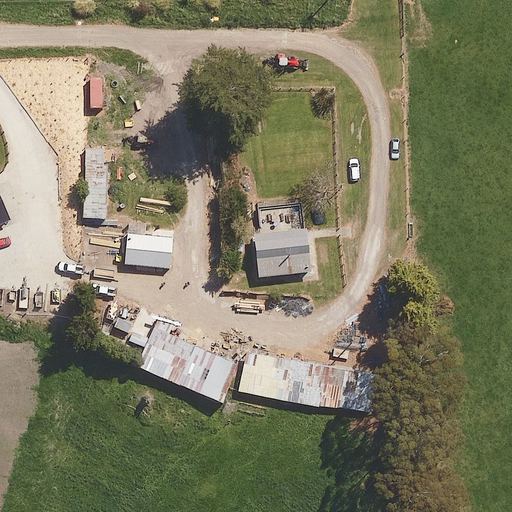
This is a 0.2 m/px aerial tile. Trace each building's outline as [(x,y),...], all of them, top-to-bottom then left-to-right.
[(105,150),(87,150),(85,219),(107,220),(108,168),(104,168),(105,150)] [(298,208),(259,211),(261,230),(257,230),(261,278),(313,274),(310,232),(300,232),(298,208)] [(174,240),(129,236),(127,265),(172,269),(174,240)] [(136,322),(118,315),(113,329),(131,336),(136,322)] [(173,328),(147,317),(142,328),(155,334),(140,369),(220,403),(237,364),(170,335),(173,328)] [(377,375),(249,352),(241,393),(334,410),(335,407),(370,414),(377,375)]
